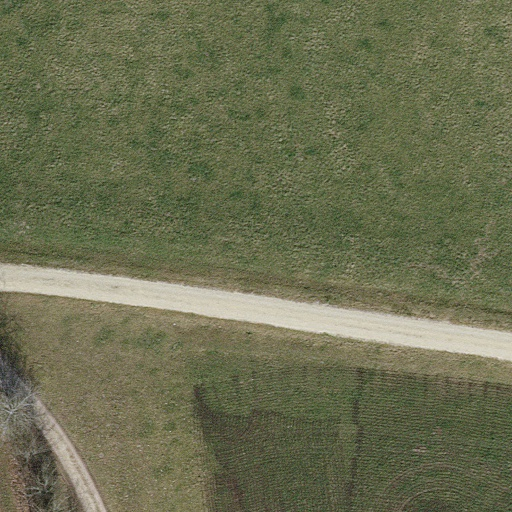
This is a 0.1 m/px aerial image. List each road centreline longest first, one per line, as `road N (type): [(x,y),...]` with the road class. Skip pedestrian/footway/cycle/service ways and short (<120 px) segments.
road 1 (track): [(0,292),(511,353)]
road 2 (track): [(92,511),(48,421),(0,378)]
